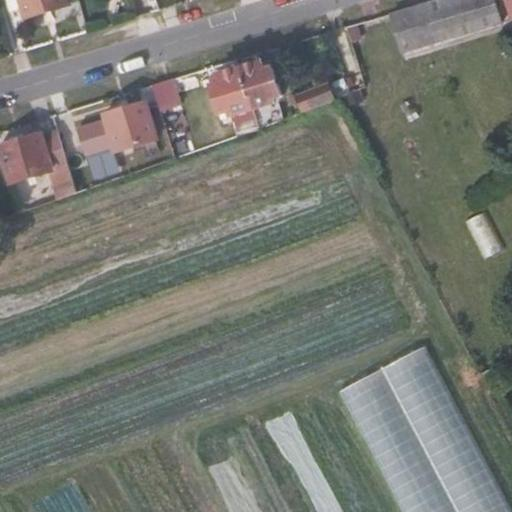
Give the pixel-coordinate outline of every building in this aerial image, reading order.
[(62,0),(19,0),(25,21),(65,9),(62,0)] [(445,0),(392,16),(403,55),(502,25),(494,0),(445,0)] [(264,73),(262,64),(240,71),(253,113),(274,106),(273,101),(283,98),(274,70),(264,73)] [(244,115),(249,133),(258,130),(253,113),(240,71),(218,78),(221,85),(211,88),(220,117),(229,115),(230,119),(244,115)] [(349,96),(346,86),(331,91),(327,81),(318,84),(320,91),(296,98),(301,115),(322,107),(322,105),(349,96)] [(365,92),(362,81),(346,86),(349,96),(365,92)] [(155,97),(162,120),(183,114),(176,91),(155,97)] [(103,118),(114,154),(156,142),(145,105),(103,118)] [(41,136),(23,142),(21,134),(14,136),(16,144),(0,148),(0,151),(11,186),(52,173),(41,136)] [(59,141),(68,170),(84,165),(76,136),(59,141)] [(483,216),(469,220),(479,250),(492,245),(483,216)]
